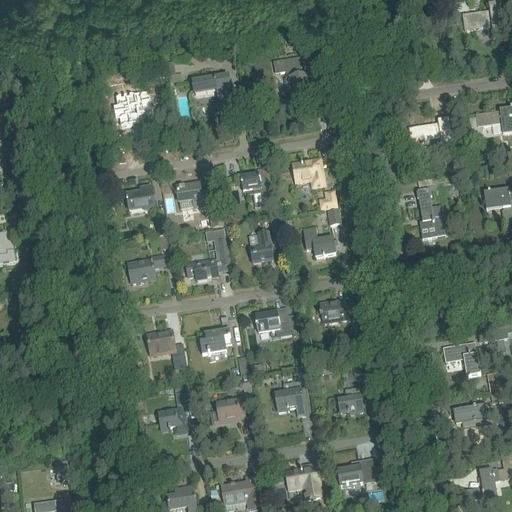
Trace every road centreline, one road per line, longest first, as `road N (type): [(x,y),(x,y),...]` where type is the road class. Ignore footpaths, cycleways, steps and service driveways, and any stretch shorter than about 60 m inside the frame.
road 1 (residential): [(112,316),(404,272)]
road 2 (residential): [(90,179),(381,131)]
road 3 (residential): [(139,475),(422,429)]
road 4 (residential): [(381,131),(380,97),(511,80)]
road 5 (residential): [(139,475),(112,316)]
road 6 (residential): [(422,429),(404,272)]
road 7 (residential): [(404,272),(381,131)]
road 8 (residential): [(112,316),(90,179)]
